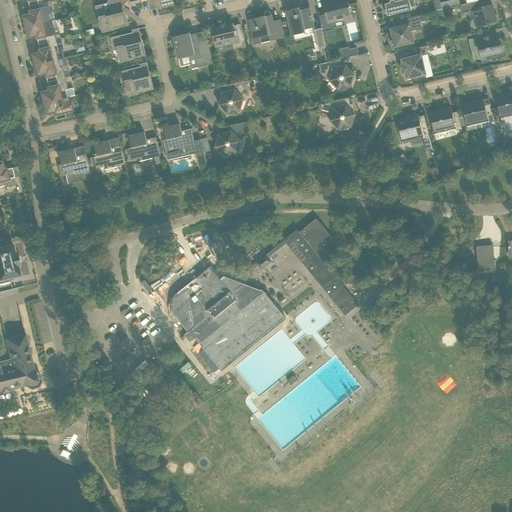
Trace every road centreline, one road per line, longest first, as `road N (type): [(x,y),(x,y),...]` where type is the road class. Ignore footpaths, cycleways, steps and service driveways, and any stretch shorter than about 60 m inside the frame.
road 1 (residential): [(95,402),(64,365),(44,289),(42,267),(50,260),(265,202),(470,211),(511,205)]
road 2 (residential): [(29,124),(53,129),(166,103),(173,93),(161,28),(261,0)]
road 3 (residential): [(367,0),(394,97),(511,70)]
road 4 (residential): [(0,0),(29,124)]
